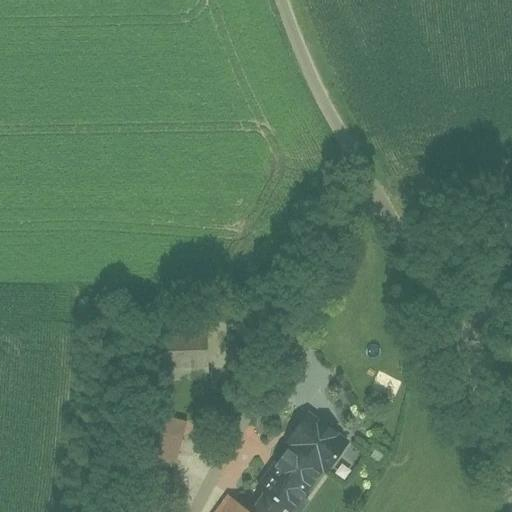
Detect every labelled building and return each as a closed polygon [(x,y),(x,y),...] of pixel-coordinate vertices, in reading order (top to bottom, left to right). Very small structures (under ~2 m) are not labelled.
[(511,294),(511,258),(500,290),(511,294)] [(150,333),(150,380),(219,380),(219,333),(150,333)] [(308,411),(285,444),(326,473),(350,441),(308,411)] [(147,426),(147,464),(181,464),(181,426),(147,426)] [(297,511),(325,473),(290,448),(245,509),(231,499),(221,511),(297,511)]
